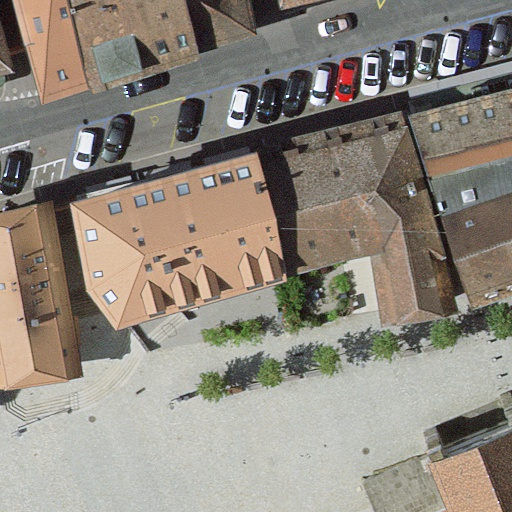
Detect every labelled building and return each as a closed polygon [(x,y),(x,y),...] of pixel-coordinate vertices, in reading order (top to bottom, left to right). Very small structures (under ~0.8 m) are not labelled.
[(31,0),(49,65),(101,51),(85,0),(31,0)] [(85,0),(101,51),(171,31),(164,0),(85,0)] [(164,0),(171,31),(223,16),(218,0),(164,0)] [(218,0),(223,16),(265,5),(263,0),(218,0)] [(511,88),(412,114),(470,297),(511,286),(511,88)] [(417,187),(398,120),(258,151),(274,219),(417,187)] [(274,219),(258,151),(79,196),(88,275),(274,219)] [(450,302),(417,187),(274,219),(287,272),(377,245),(388,312),(450,302)] [(0,302),(61,287),(44,208),(0,219),(0,302)] [(287,272),(274,219),(88,275),(120,317),(287,272)] [(0,380),(67,366),(61,287),(0,302),(0,380)] [(511,511),(511,421),(373,479),(385,503),(388,511),(511,511)]
